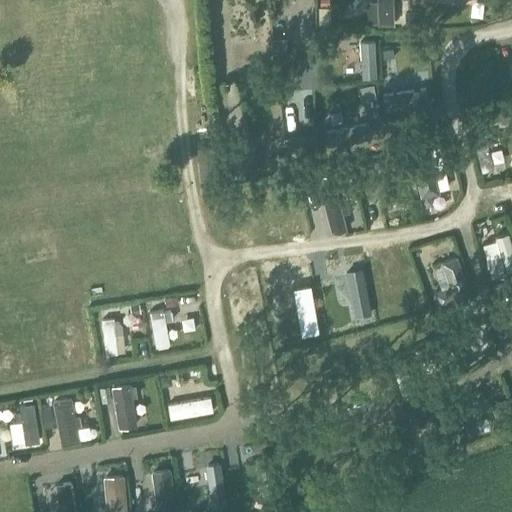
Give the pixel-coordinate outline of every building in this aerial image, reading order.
[(55,0),(51,7),(71,17),(78,3),(72,0),(55,0)] [(115,0),(116,12),(134,12),(133,0),(115,0)] [(377,0),(378,3),(378,23),(394,23),(392,0),(377,0)] [(282,8),(264,8),(264,24),(282,24),(282,8)] [(42,11),(16,12),(17,44),(43,43),(42,11)] [(325,45),(337,45),(337,35),(325,35),(325,45)] [(360,43),(362,80),(376,79),(374,42),(360,43)] [(385,55),(385,65),(396,65),(395,55),(385,55)] [(318,88),(318,60),(298,61),(299,88),(318,88)] [(54,62),(33,62),(34,88),(55,87),(54,62)] [(425,94),(425,80),(386,82),(387,96),(425,94)] [(123,97),(108,99),(110,120),(125,118),(123,97)] [(75,128),(90,127),(88,106),(73,108),(75,128)] [(55,114),(37,117),(40,136),(58,133),(55,114)] [(0,123),(0,140),(1,154),(22,153),(21,123),(0,123)] [(473,137),(482,172),(493,168),(487,145),(493,144),(491,133),(473,137)] [(287,156),(268,158),(269,170),(289,168),(289,166),(314,163),(313,153),(319,152),(317,135),(285,138),(287,156)] [(243,144),(226,146),(231,178),(248,175),(243,144)] [(420,196),(438,192),(438,190),(428,148),(410,153),(420,196)] [(378,201),(393,198),(385,164),(370,168),(378,201)] [(215,223),(231,223),(230,184),(214,184),(215,223)] [(321,190),(331,232),(345,228),(334,186),(321,190)] [(166,193),(151,193),(152,222),(167,221),(166,193)] [(113,201),(96,202),(99,229),(115,228),(113,201)] [(271,226),(288,227),(289,206),(272,205),(271,226)] [(74,214),(55,216),(57,233),(77,231),(74,214)] [(29,242),(38,240),(34,219),(13,223),(16,240),(28,237),(29,242)] [(511,249),(507,233),(494,237),(495,240),(500,255),(484,260),(490,276),(511,269),(511,249)] [(352,252),(334,255),(343,298),(361,294),(352,252)] [(444,265),(432,269),(438,284),(433,285),(436,292),(435,293),(440,307),(472,295),(459,257),(443,262),(444,265)] [(29,297),(43,296),(42,271),(28,271),(29,297)] [(371,302),(384,298),(379,282),(366,286),(371,302)] [(309,289),(292,292),(300,339),(317,336),(309,289)] [(511,291),(501,296),(511,326),(511,291)] [(388,302),(374,302),(374,325),(387,325),(388,302)] [(450,317),(447,308),(435,312),(438,321),(450,317)] [(165,321),(172,320),(171,310),(163,311),(163,309),(149,312),(156,347),(170,344),(165,321)] [(67,314),(43,317),(47,352),(56,351),(54,336),(69,334),(67,314)] [(118,354),(114,320),(114,318),(102,319),(106,355),(118,354)] [(128,327),(127,341),(140,342),(141,328),(128,327)] [(9,344),(5,344),(3,330),(0,330),(0,364),(12,363),(9,344)] [(453,337),(439,344),(455,376),(468,370),(453,337)] [(280,339),(271,341),(273,352),(282,351),(280,339)] [(402,396),(414,393),(403,359),(391,363),(402,396)] [(161,386),(171,385),(170,375),(160,376),(161,386)] [(129,384),(111,387),(117,428),(136,425),(131,398),(136,397),(134,385),(130,385),(129,384)] [(468,405),(469,386),(458,385),(457,405),(468,405)] [(102,403),(111,401),(109,387),(99,388),(102,403)] [(70,396),(51,400),(59,446),(79,442),(76,426),(80,425),(78,416),(74,416),(70,396)] [(212,411),(210,397),(168,404),(170,418),(212,411)] [(19,424),(10,425),(13,441),(22,439),(22,444),(40,442),(35,402),(16,405),(17,411),(12,412),(13,422),(18,421),(19,424)] [(442,407),(452,442),(466,437),(455,402),(442,407)] [(435,420),(437,412),(428,410),(426,417),(435,420)] [(41,417),(43,428),(53,426),(51,416),(41,417)] [(392,430),(383,461),(395,464),(404,433),(392,430)] [(343,433),(327,438),(332,451),(348,446),(343,433)] [(226,509),(220,464),(206,466),(213,511),(226,509)] [(174,511),(169,469),(150,472),(155,511),(174,511)] [(108,511),(126,511),(123,470),(105,472),(108,511)] [(0,480),(0,511),(21,511),(21,480),(0,480)] [(76,511),(72,482),(57,485),(61,511),(76,511)]
